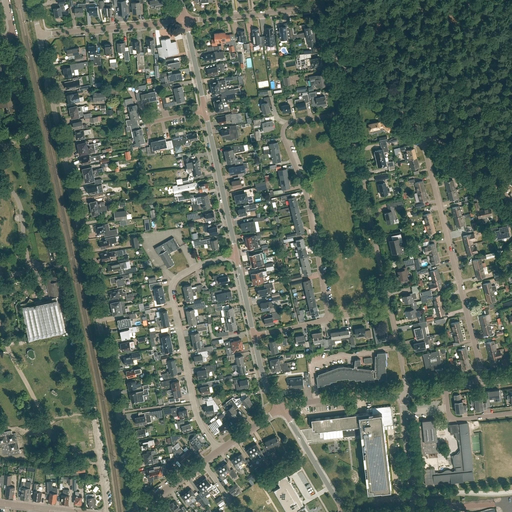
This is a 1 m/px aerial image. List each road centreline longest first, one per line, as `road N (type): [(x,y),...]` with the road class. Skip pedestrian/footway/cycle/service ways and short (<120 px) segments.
road 1 (residential): [(141,507),(39,35)]
road 2 (residential): [(329,317),(307,197),(282,134),(290,122),(347,114)]
road 3 (residential): [(484,381),(425,134)]
road 4 (residential): [(218,450),(193,402),(171,292),(178,275),(235,255)]
road 5 (unclassified): [(389,311),(347,114)]
road 6 (unclassified): [(235,255),(204,110)]
road 7 (residential): [(39,35),(186,21)]
road 8 (residential): [(186,21),(318,2)]
road 9 (unclassified): [(281,408),(405,391)]
road 10 (unclassified): [(413,511),(405,391)]
road 11 (unclassified): [(343,511),(281,408)]
